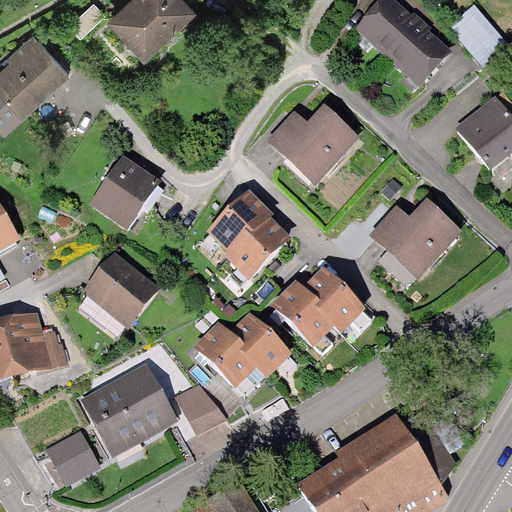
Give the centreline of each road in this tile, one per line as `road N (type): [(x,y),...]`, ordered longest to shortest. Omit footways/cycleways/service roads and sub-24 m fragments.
road 1 (residential): [(511,243),(336,81),(310,69),(265,99),(232,157),(208,181),(178,178),(86,79)]
road 2 (residential): [(142,511),(511,289)]
